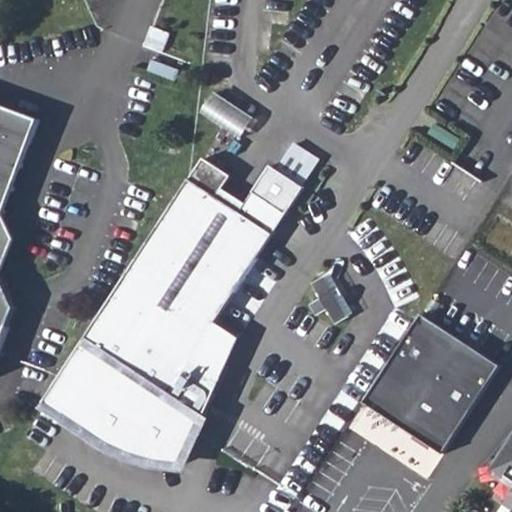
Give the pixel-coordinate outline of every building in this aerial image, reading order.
[(218,91),(207,108),(244,133),(255,116),(218,91)] [(39,122),(0,106),(0,338),(12,308),(0,282),(0,271),(13,240),(2,214),(39,122)] [(241,212),(190,179),(44,401),(119,449),(137,457),(157,462),(176,465),(182,465),(214,394),(184,373),(217,322),(275,234),(241,212)] [(255,191),(241,212),(275,234),(289,213),(255,191)] [(343,317),(353,310),(326,278),(316,285),(343,317)] [(501,366),(421,314),(363,402),(443,455),(501,366)] [(240,337),(217,322),(184,373),(214,394),(240,337)] [(476,477),(511,498),(511,433),(475,474),(476,477)]
